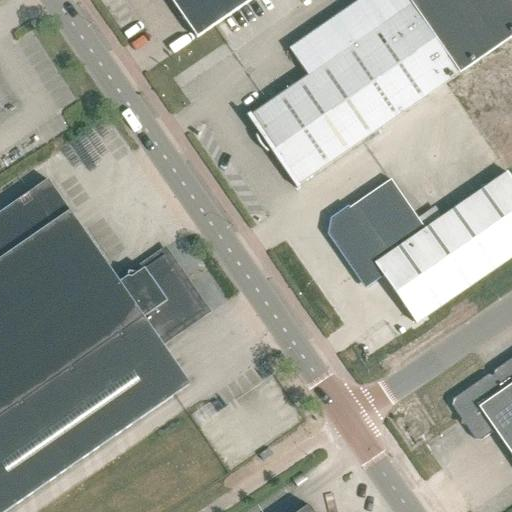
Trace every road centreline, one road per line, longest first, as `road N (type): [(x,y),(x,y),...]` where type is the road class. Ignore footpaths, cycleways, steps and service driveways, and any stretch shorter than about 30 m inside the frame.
road 1 (unclassified): [(340,427),(52,0)]
road 2 (unclassified): [(340,427),(511,315)]
road 3 (unclassified): [(214,511),(340,427)]
